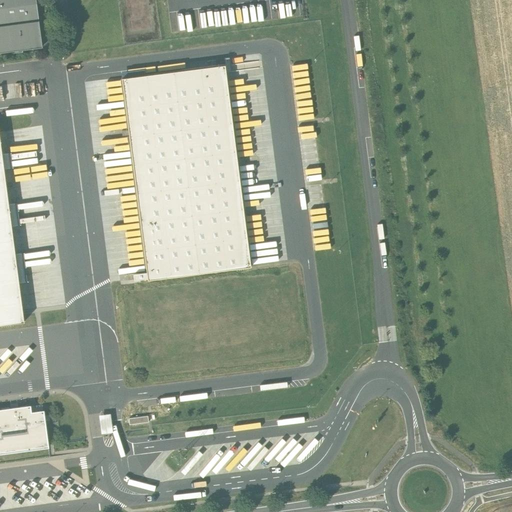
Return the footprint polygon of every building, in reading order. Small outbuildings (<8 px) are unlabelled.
[(0,0),(0,52),(42,47),(35,0),(0,0)] [(177,32),(269,19),(266,4),(175,17),(177,32)] [(208,67),(121,78),(147,279),(147,280),(250,267),(250,266),(251,266),(225,65),(216,66),(208,67)] [(0,325),(23,323),(0,145),(0,325)] [(30,406),(0,409),(0,454),(49,448),(44,411),(31,412),(30,406)] [(148,416),(129,419),(129,425),(148,422),(148,416)] [(108,417),(101,418),(103,431),(110,430),(108,417)]
